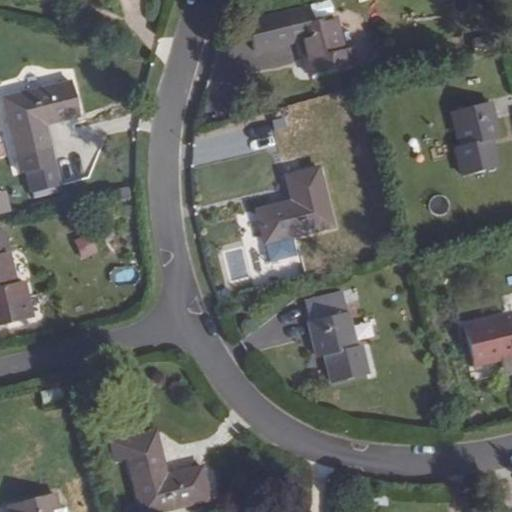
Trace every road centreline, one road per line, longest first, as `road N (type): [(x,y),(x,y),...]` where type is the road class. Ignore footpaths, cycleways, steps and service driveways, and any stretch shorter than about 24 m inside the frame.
road 1 (residential): [(511,461),(473,470),(391,467),(309,451),(268,428),(215,375),(189,326)]
road 2 (residential): [(189,326),(168,246),(162,173),(205,0)]
road 3 (residential): [(189,326),(0,374)]
